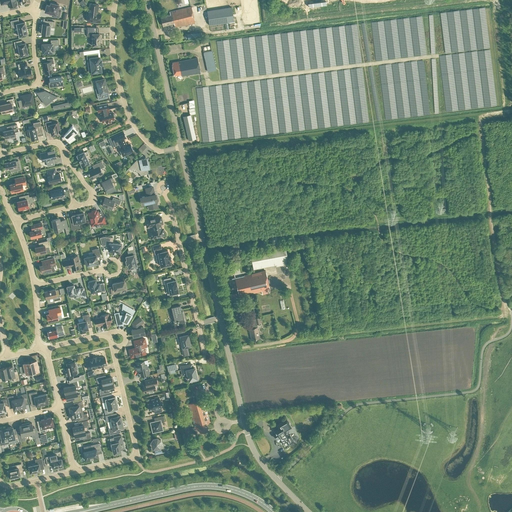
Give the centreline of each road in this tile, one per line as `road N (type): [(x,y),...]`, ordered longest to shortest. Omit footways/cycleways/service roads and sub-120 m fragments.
road 1 (track): [(436,55),(208,83),(199,53),(158,55)]
road 2 (track): [(293,339),(509,309)]
road 3 (tertiary): [(92,509),(206,486),(235,490),(272,511)]
road 4 (residential): [(180,146),(159,151),(130,120),(112,55),(115,0)]
road 5 (track): [(499,269),(480,118),(511,111)]
road 6 (residential): [(145,0),(180,146)]
